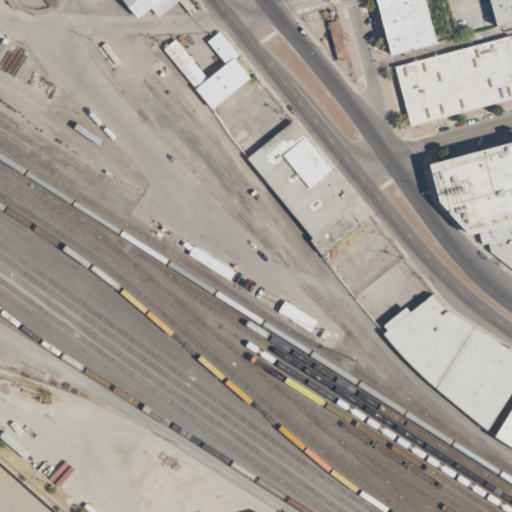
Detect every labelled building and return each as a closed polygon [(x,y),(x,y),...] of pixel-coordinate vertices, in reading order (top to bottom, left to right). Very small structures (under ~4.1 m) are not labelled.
[(140,18),(126,0),(188,0),(198,11),(193,15),(181,1),(160,17),(153,8),(140,18)] [(379,0),(428,0),(439,42),(393,54),(379,0)] [(511,0),(511,22),(500,26),(492,0),(511,0)] [(165,48),(177,38),(210,79),(229,63),(210,40),(221,31),(240,54),(236,57),(252,78),(214,109),(165,48)] [(511,97),(412,125),(396,66),(511,35),(511,97)] [(249,158),(284,129),(280,125),(287,119),(291,124),(294,121),(370,215),(325,252),(249,158)] [(511,143),(435,164),(444,201),(475,236),(480,234),(483,244),(489,243),(491,251),(511,266),(511,143)] [(434,295),(413,312),(408,307),(386,325),(389,330),(386,333),(401,352),(417,368),(488,430),(511,392),(511,350),(447,309),(434,295)] [(511,408),(495,436),(511,446),(511,408)]
